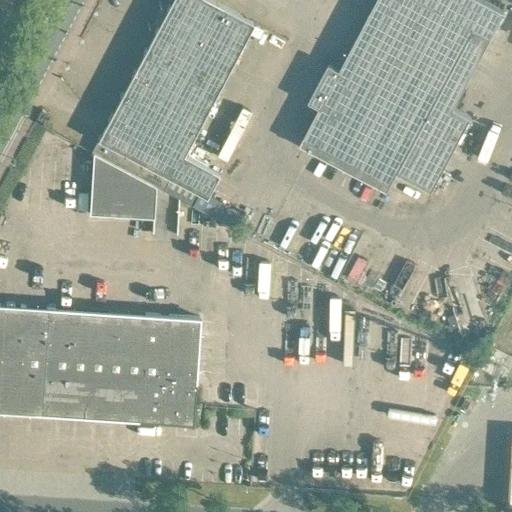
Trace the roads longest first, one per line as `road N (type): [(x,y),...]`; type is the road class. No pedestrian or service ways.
road 1 (unknown): [(288,511),(295,364),(249,318),(146,253),(41,250),(0,286)]
road 2 (unknown): [(241,159),(415,237),(461,218),(511,130)]
road 3 (unknown): [(25,78),(222,170),(241,159)]
road 4 (unknown): [(104,511),(105,463),(115,451),(237,453)]
road 5 (unknown): [(241,159),(317,3)]
road 6 (unknown): [(511,63),(366,0)]
road 7 (unclassified): [(0,126),(66,0)]
